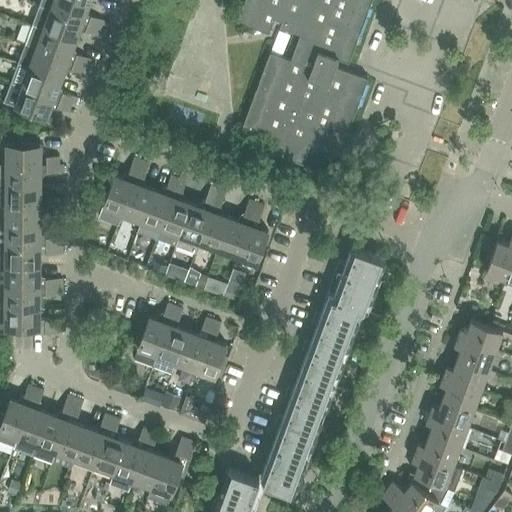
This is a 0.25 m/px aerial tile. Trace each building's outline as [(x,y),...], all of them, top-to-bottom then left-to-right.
[(82,20),(85,12),(89,1),(86,0),(41,0),(40,4),(82,20)] [(245,0),(237,21),(269,32),(276,14),(283,17),(280,26),(300,34),(291,59),(270,51),(243,125),(279,138),(274,152),(303,162),(308,148),(318,152),(325,133),(320,131),(323,124),(347,133),(368,77),(332,64),(335,57),(349,62),(371,0),(245,0)] [(40,4),(33,24),(75,39),(79,28),(82,20),(40,4)] [(82,20),(100,27),(103,19),(85,12),(82,20)] [(82,20),(79,28),(97,35),(100,27),(82,20)] [(33,24),(25,43),(68,58),(71,51),(75,39),(33,24)] [(25,43),(18,62),(61,78),(65,66),(68,58),(25,43)] [(68,58),(86,65),(88,57),(71,51),(68,58)] [(68,58),(65,66),(83,73),(86,65),(68,58)] [(11,81),(23,85),(54,97),(57,89),(61,78),(18,62),(11,81)] [(23,85),(11,81),(4,101),(46,116),(54,97),(23,85)] [(59,99),(71,103),(74,95),(57,89),(54,97),(59,99)] [(71,103),(59,99),(56,107),(69,111),(71,103)] [(7,143),(7,163),(40,164),(40,143),(7,143)] [(59,155),(46,155),(46,164),(59,164),(59,155)] [(128,172),(136,175),(142,159),(134,157),(128,172)] [(136,175),(144,178),(150,162),(142,159),(136,175)] [(0,163),(0,183),(40,184),(40,175),(43,175),(46,172),(46,164),(40,164),(7,163),(0,163)] [(59,164),(46,164),(46,172),(64,172),(64,164),(59,164)] [(99,216),(118,223),(136,175),(128,172),(125,174),(123,177),(114,174),(99,216)] [(142,219),(137,230),(157,238),(172,195),(174,189),(179,177),(171,174),(166,187),(163,188),(162,191),(153,188),(142,219)] [(137,231),(137,230),(142,219),(153,188),(144,185),(146,181),(144,178),(136,175),(118,223),(137,231)] [(174,189),(182,192),(186,180),(179,177),(174,189)] [(0,204),(7,204),(40,204),(40,184),(0,183),(0,204)] [(205,201),(213,204),(218,188),(211,185),(205,201)] [(218,188),(213,204),(220,207),(226,191),(218,188)] [(174,189),(172,195),(157,238),(176,245),(191,202),(183,199),(184,196),(182,192),(174,189)] [(46,204),(59,205),(59,196),(46,196),(46,204)] [(243,215),(251,218),(257,202),(249,199),(243,215)] [(200,205),(191,202),(176,245),(195,252),(199,240),(213,204),(205,201),(201,202),(200,205)] [(257,202),(251,218),(259,221),(264,205),(257,202)] [(7,204),(6,225),(40,225),(40,216),(43,216),(46,213),(46,204),(40,204),(7,204)] [(59,205),(46,204),(46,213),(59,213),(59,205)] [(220,207),(213,204),(199,240),(218,248),(230,216),(221,213),(222,211),(220,207)] [(218,248),(237,255),(251,218),(243,215),(239,217),(238,219),(230,216),(218,248)] [(259,221),(251,218),(237,255),(257,262),(268,231),(259,227),(260,225),(259,221)] [(0,224),(0,244),(40,245),(45,245),(46,237),(43,234),(40,234),(40,225),(6,225),(0,224)] [(497,239),(486,270),(506,278),(511,260),(511,232),(508,243),(497,239)] [(45,246),(58,246),(59,237),(46,237),(45,245),(45,246)] [(0,244),(0,266),(6,266),(6,265),(39,266),(40,245),(0,244)] [(64,246),(58,246),(45,246),(45,254),(64,254),(64,246)] [(283,428),(267,471),(272,473),(268,484),(299,495),(304,482),(296,479),(360,308),(367,311),(367,310),(365,309),(383,260),(386,261),(386,259),(355,248),(350,263),(339,259),(325,298),(326,298),(326,297),(331,299),(325,315),(316,311),(312,322),(321,326),(315,343),(305,339),(301,350),(311,354),(298,389),(288,386),(284,397),(294,400),(287,417),(278,414),(274,425),(283,428)] [(0,285),(39,286),(45,286),(45,278),(39,278),(39,266),(6,265),(6,266),(0,266),(0,285)] [(45,286),(58,286),(63,286),(63,278),(45,278),(45,286)] [(39,286),(0,285),(0,306),(39,306),(39,286)] [(58,286),(45,286),(45,295),(58,295),(58,286)] [(163,314),(171,317),(176,305),(168,302),(163,314)] [(169,322),(153,365),(172,372),(176,361),(188,330),(177,325),(183,308),(176,305),(171,317),(169,322)] [(39,319),(39,306),(0,306),(0,327),(45,327),(45,319),(39,319)] [(133,358),(153,365),(169,322),(149,315),(133,358)] [(201,328),(209,331),(214,319),(206,316),(201,328)] [(461,327),(457,336),(495,350),(503,330),(471,318),(467,329),(461,327)] [(45,327),(58,328),(58,319),(45,319),(45,327)] [(214,319),(209,331),(217,334),(221,322),(214,319)] [(176,361),(195,368),(207,337),(188,330),(176,361)] [(460,347),(457,357),(488,369),(495,350),(457,336),(454,345),(460,347)] [(207,337),(195,368),(215,375),(227,344),(207,337)] [(443,374),(481,388),(488,369),(457,357),(453,367),(446,365),(443,374)] [(446,385),(443,395),(474,407),(481,388),(443,374),(440,383),(446,385)] [(24,396),(31,399),(36,387),(28,384),(24,396)] [(31,399),(39,402),(44,390),(36,387),(31,399)] [(142,398),(159,405),(163,394),(146,387),(142,398)] [(62,410),(70,413),(76,397),(68,394),(62,410)] [(205,420),(208,412),(191,406),(195,397),(187,394),(181,411),(205,420)] [(429,412),(467,426),(474,407),(443,395),(439,406),(432,403),(429,412)] [(0,423),(0,428),(18,436),(29,404),(31,399),(24,396),(20,398),(19,401),(10,397),(0,423)] [(70,413),(78,416),(84,400),(76,397),(70,413)] [(18,436),(37,443),(49,411),(29,404),(18,436)] [(56,450),(68,419),(70,413),(62,410),(60,416),(49,411),(37,443),(32,456),(52,463),(56,450)] [(100,424),(108,427),(112,415),(105,412),(100,424)] [(432,424),(428,434),(460,446),(467,426),(429,412),(426,421),(432,424)] [(112,415),(108,427),(116,430),(120,418),(112,415)] [(56,450),(75,457),(87,426),(68,419),(56,450)] [(75,457),(95,464),(106,433),(87,426),(75,457)] [(138,439),(146,441),(151,429),(143,426),(138,439)] [(95,464),(114,471),(125,440),(117,437),(118,434),(116,430),(108,427),(106,433),(95,464)] [(151,429),(146,441),(154,444),(159,432),(151,429)] [(418,441),(415,450),(453,465),(460,446),(428,434),(425,444),(418,441)] [(163,454),(152,485),(148,496),(167,504),(178,474),(184,476),(196,442),(181,436),(173,458),(163,454)] [(114,471),(133,478),(144,447),(146,441),(138,439),(135,440),(134,443),(125,440),(114,471)] [(511,450),(511,442),(505,441),(502,450),(511,453),(511,450)] [(133,478),(152,485),(163,454),(144,447),(133,478)] [(453,465),(415,450),(411,459),(418,462),(414,473),(446,485),(453,465)] [(215,511),(247,511),(259,479),(231,469),(215,511)] [(491,479),(500,482),(504,473),(495,470),(491,479)] [(393,480),(387,487),(419,511),(429,511),(438,500),(412,479),(405,489),(393,480)] [(500,482),(491,479),(488,488),(497,491),(500,482)] [(393,504),(387,511),(419,511),(387,487),(381,495),(393,504)] [(511,494),(505,489),(499,497),(507,502),(511,495),(511,494)] [(493,504),(501,510),(507,502),(499,497),(493,504)]
